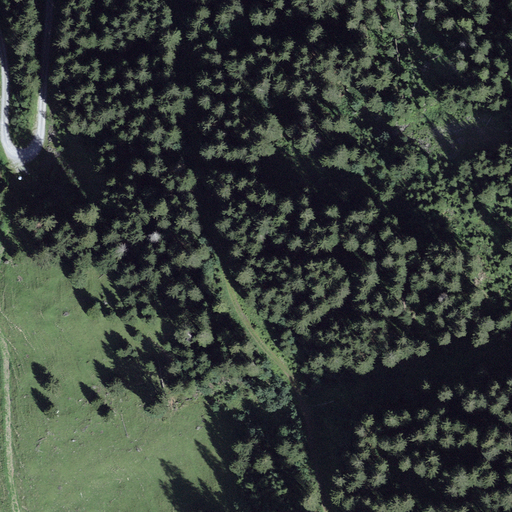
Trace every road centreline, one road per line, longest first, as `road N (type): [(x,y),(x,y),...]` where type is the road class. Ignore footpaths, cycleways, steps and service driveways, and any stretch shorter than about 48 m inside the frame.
road 1 (track): [(176,0),(188,52),(194,169),(227,285),(258,341),(309,401),(330,511)]
road 2 (track): [(0,36),(7,149),(17,163),(31,159),(50,0)]
road 3 (track): [(0,341),(17,511)]
